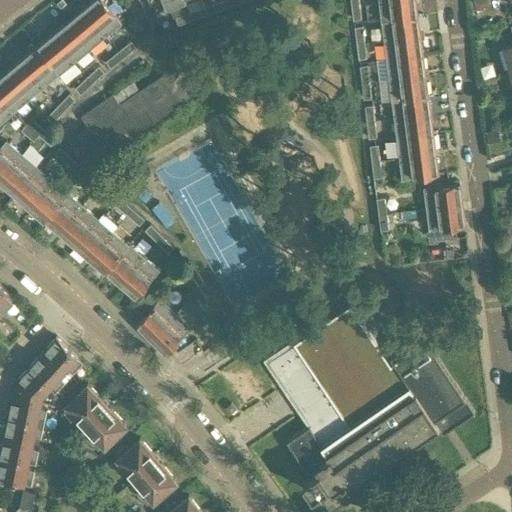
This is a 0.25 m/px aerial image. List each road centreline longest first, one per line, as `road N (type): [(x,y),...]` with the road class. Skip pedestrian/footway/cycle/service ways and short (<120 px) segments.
road 1 (residential): [(511,427),(455,0)]
road 2 (residential): [(255,511),(164,393),(68,301)]
road 3 (residential): [(0,415),(7,374),(68,301)]
